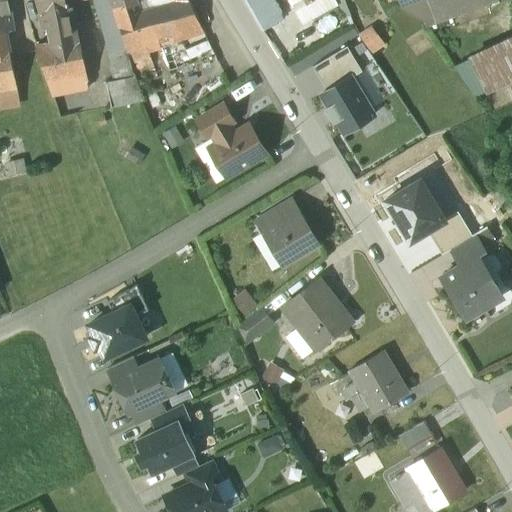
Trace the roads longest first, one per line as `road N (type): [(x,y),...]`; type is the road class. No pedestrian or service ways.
road 1 (residential): [(314,155),(511,476)]
road 2 (residential): [(314,155),(41,316)]
road 3 (residential): [(41,316),(126,511)]
road 4 (residential): [(225,0),(314,155)]
